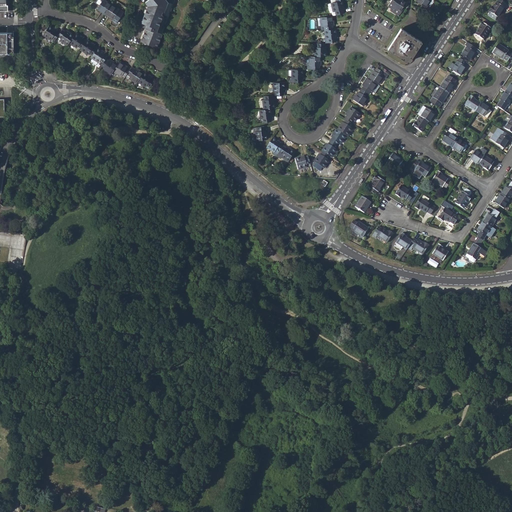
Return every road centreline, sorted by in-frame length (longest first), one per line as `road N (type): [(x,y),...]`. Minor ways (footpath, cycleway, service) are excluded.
road 1 (tertiary): [(47,94),(114,95),(170,115),(308,222)]
road 2 (residential): [(0,238),(19,241),(3,331),(22,452),(14,511)]
road 3 (residential): [(341,59),(285,109),(292,136),(315,136),(337,105),(340,66)]
road 4 (tertiary): [(327,235),(406,275),(505,277)]
road 5 (residential): [(490,190),(458,239),(406,224),(390,210)]
road 6 (residential): [(44,8),(160,65)]
